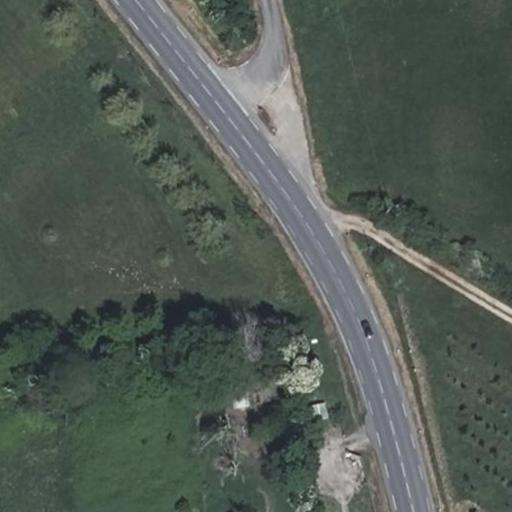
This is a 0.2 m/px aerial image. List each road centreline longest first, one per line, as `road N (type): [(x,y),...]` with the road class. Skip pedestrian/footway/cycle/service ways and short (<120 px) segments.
road 1 (primary): [(314,226),(369,338),(412,511)]
road 2 (residential): [(314,226),(375,225),(511,312)]
road 3 (primary): [(133,0),(263,166)]
road 4 (unclassified): [(269,0),(292,121),(263,166)]
